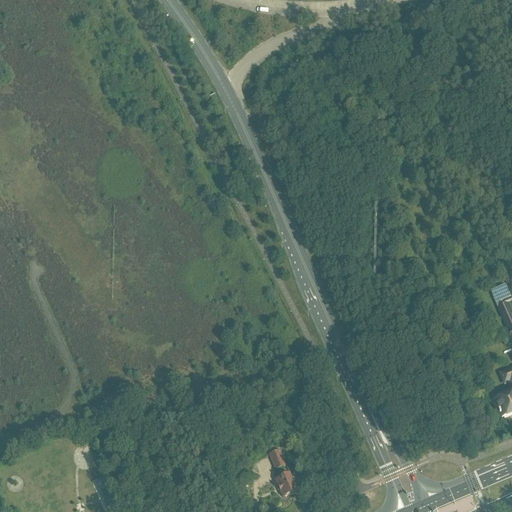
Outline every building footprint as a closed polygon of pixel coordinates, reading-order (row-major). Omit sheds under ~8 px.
[(509,334),(511,333),(511,311),(508,302),(511,300),(511,298),(507,286),(491,292),(509,334)] [(511,369),(501,375),(505,385),(510,383),(511,388),(511,393),(499,399),(502,408),(498,409),(502,419),(511,414),(511,369)] [(280,450),(269,455),(276,471),(287,466),(280,450)] [(298,492),(293,481),(295,481),(293,476),(291,476),(291,475),(276,482),(283,498),(298,492)] [(95,483),(98,489),(100,488),(102,491),(102,492),(109,489),(105,479),(95,483)] [(115,501),(108,504),(111,511),(118,508),(115,501)]
